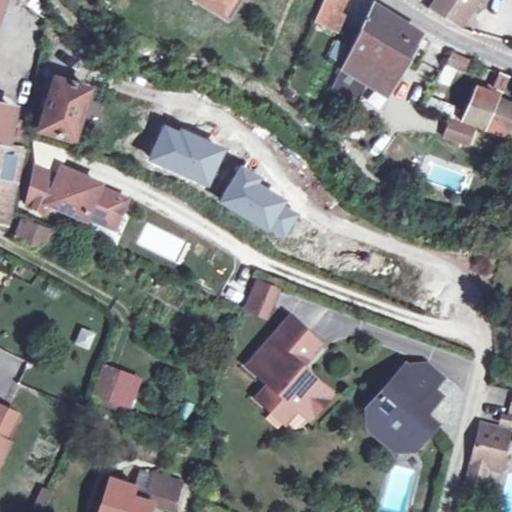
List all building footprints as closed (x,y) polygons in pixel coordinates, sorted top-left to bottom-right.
[(199,0),(222,14),(231,0),(199,0)] [(231,0),(222,14),(229,18),(240,0),(231,0)] [(337,14),(343,0),(322,0),(320,6),(337,14)] [(474,0),(434,0),(428,10),(457,26),(474,0)] [(370,4),(359,28),(405,57),(411,48),(403,43),(410,29),(370,4)] [(397,73),(405,57),(359,28),(340,66),(369,84),(365,91),(379,99),(383,92),(385,93),(397,73)] [(419,34),(410,29),(403,43),(411,48),(419,34)] [(92,63),(97,54),(82,45),(76,55),(92,63)] [(447,63),(462,71),(468,59),(452,52),(447,63)] [(500,73),(495,86),(504,90),(509,76),(500,73)] [(88,90),(53,80),(38,129),(72,140),(88,90)] [(511,106),(499,99),(500,97),(476,88),(462,122),(507,140),(511,130),(511,106)] [(0,144),(8,146),(8,145),(12,119),(14,111),(0,108),(0,144)] [(26,121),(12,119),(8,145),(21,148),(26,121)] [(0,208),(10,211),(23,150),(23,148),(21,148),(8,145),(8,146),(0,144),(0,208)] [(298,150),(283,162),(301,183),(315,172),(298,150)] [(112,227),(124,200),(97,188),(98,185),(60,168),(56,176),(34,167),(18,202),(43,212),(47,203),(83,219),(85,215),(112,227)] [(51,232),(23,220),(14,241),(37,250),(40,245),(47,244),(51,232)] [(223,297),(244,302),(248,286),(228,280),(223,297)] [(271,289),(255,283),(245,307),(261,313),(271,289)] [(286,318),(267,341),(282,354),(301,331),(286,318)] [(303,376),(301,378),(294,372),(298,368),(317,345),(301,331),(282,354),(267,341),(245,366),(266,384),(254,399),(269,411),(281,398),(295,409),(307,420),(329,394),(309,376),(306,376),(304,376),(303,376)] [(426,364),(404,365),(431,389),(442,377),(426,364)] [(431,389),(404,365),(364,411),(365,426),(381,425),(383,422),(412,447),(433,424),(422,414),(438,395),(431,389)] [(110,396),(119,373),(106,368),(102,366),(93,390),(97,392),(110,396)] [(306,376),(309,376),(298,368),(294,372),(301,378),(303,376),(304,376),(306,376)] [(137,380),(119,373),(110,396),(109,398),(127,404),(137,380)] [(110,396),(97,392),(95,397),(92,403),(123,415),(126,408),(127,404),(109,398),(110,396)] [(281,398),(269,411),(283,423),(295,409),(281,398)] [(16,415),(0,406),(0,455),(2,456),(8,443),(3,441),(16,415)] [(381,425),(365,426),(390,448),(412,447),(383,422),(381,425)] [(503,429),(478,423),(468,463),(484,467),(489,467),(492,466),(493,464),(494,463),(495,461),(503,429)] [(485,468),(468,463),(463,485),(482,490),(485,468)] [(169,511),(178,483),(152,475),(147,492),(108,480),(98,511),(147,511),(149,505),(169,511)]
